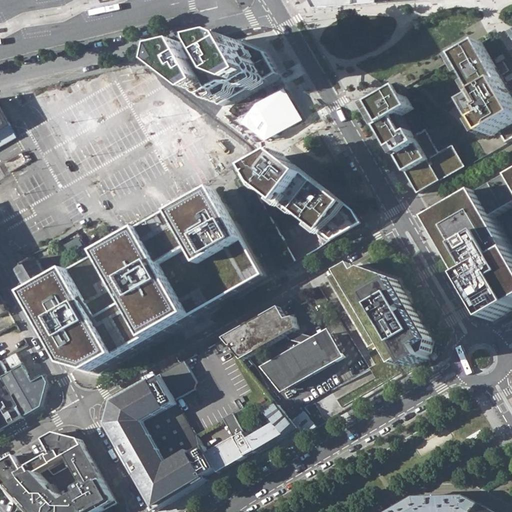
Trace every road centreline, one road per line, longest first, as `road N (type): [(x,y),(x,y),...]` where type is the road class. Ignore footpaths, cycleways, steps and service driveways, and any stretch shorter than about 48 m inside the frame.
road 1 (residential): [(400,219),(80,405)]
road 2 (residential): [(0,79),(279,10)]
road 3 (tertiary): [(464,366),(223,511)]
road 4 (residential): [(279,10),(400,219)]
road 5 (residential): [(0,266),(80,405)]
road 6 (residential): [(376,511),(410,491),(468,490),(511,508)]
road 7 (residential): [(400,219),(471,342)]
road 8 (residential): [(80,405),(136,511)]
